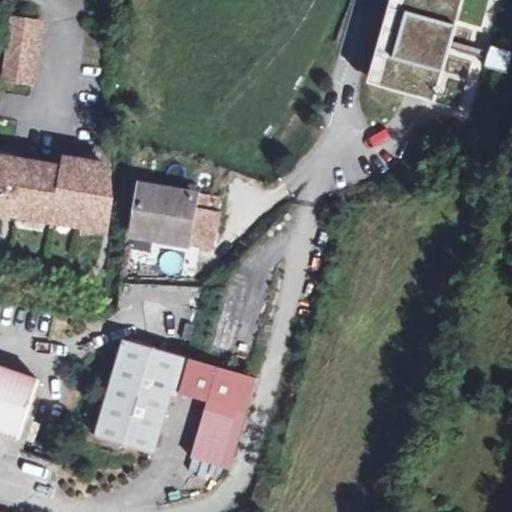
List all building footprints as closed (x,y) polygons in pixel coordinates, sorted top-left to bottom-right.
[(379,0),(356,87),(410,101),(475,119),(489,70),(507,74),(511,55),(511,52),(495,48),(508,0),(379,0)] [(42,8),(12,4),(3,79),(33,83),(42,8)] [(81,36),(79,47),(104,52),(106,41),(81,36)] [(0,209),(53,218),(63,170),(0,158),(0,209)] [(65,170),(63,170),(53,218),(106,227),(112,197),(108,167),(67,160),(65,170)] [(133,234),(189,245),(198,195),(142,186),(133,234)] [(208,197),(198,195),(189,245),(213,250),(220,213),(206,211),(208,197)] [(208,286),(193,282),(188,297),(204,301),(208,286)] [(119,316),(162,320),(165,286),(122,283),(119,316)] [(259,381),(188,359),(127,341),(99,439),(152,454),(171,391),(180,394),(179,396),(206,404),(191,458),(232,472),(259,381)] [(0,433),(36,445),(44,424),(29,419),(41,381),(0,367),(0,433)]
